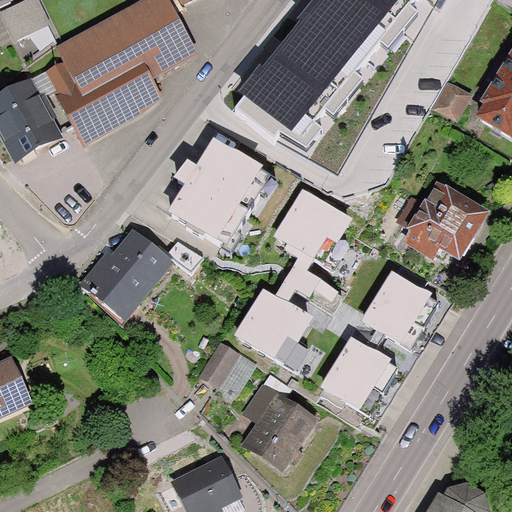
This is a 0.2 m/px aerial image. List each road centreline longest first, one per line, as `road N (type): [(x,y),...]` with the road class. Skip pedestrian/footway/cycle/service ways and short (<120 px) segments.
road 1 (residential): [(276,0),(59,268)]
road 2 (secondary): [(511,289),(374,511)]
road 3 (residential): [(0,511),(185,411)]
